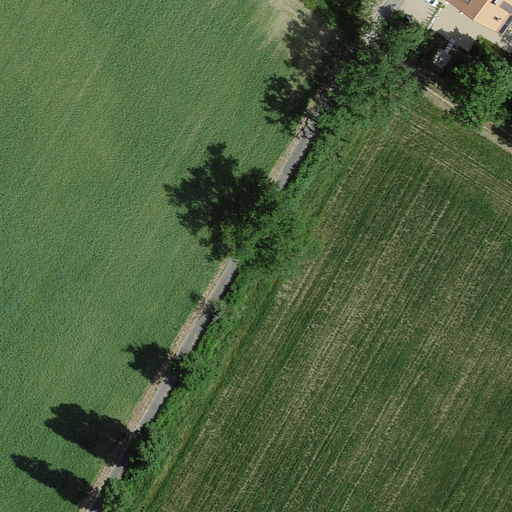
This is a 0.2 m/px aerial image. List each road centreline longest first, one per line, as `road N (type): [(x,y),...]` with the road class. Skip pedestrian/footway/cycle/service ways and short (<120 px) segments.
road 1 (track): [(93,511),(331,94),(397,0)]
road 2 (track): [(374,31),(421,77),(511,136)]
